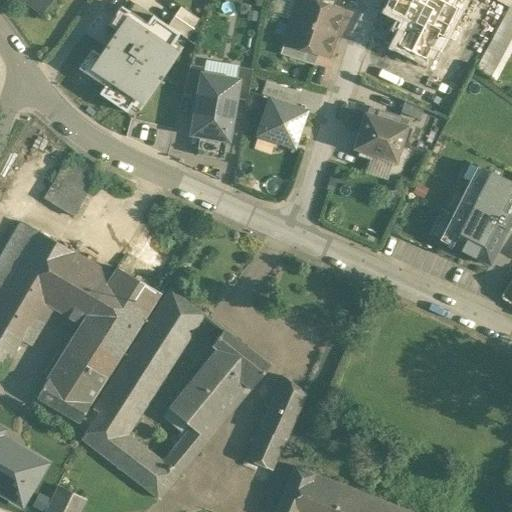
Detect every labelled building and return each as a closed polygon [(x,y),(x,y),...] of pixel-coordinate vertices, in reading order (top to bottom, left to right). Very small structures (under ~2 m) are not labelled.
[(24,0),(43,14),(54,0),(24,0)] [(282,0),(278,16),(291,20),(297,0),(282,0)] [(333,9),(306,0),(297,0),(291,20),(335,34),(342,12),(333,9)] [(335,0),(306,0),(333,9),(335,0)] [(511,1),(500,26),(511,33),(511,1)] [(181,7),(167,26),(179,34),(188,40),(201,21),(181,7)] [(129,12),(117,30),(122,33),(131,20),(171,47),(179,34),(167,26),(152,16),(147,24),(129,12)] [(117,30),(99,57),(104,60),(95,73),(135,100),(143,105),(179,53),(171,47),(131,20),(122,33),(117,30)] [(335,34),(291,20),(283,43),(318,54),(327,57),(335,34)] [(511,47),(511,33),(500,26),(477,69),(494,81),(511,47)] [(318,54),(283,43),(280,54),(287,57),(288,57),(314,66),(318,54)] [(104,60),(99,57),(87,75),(104,87),(99,95),(126,113),(135,100),(95,73),(104,60)] [(183,92),(199,94),(202,75),(204,76),(205,68),(190,65),(183,92)] [(237,81),(234,99),(247,101),(253,70),(239,67),(236,81),(237,81)] [(204,76),(202,75),(199,94),(192,134),(199,136),(227,140),(234,99),(237,81),(236,81),(204,76)] [(266,81),(262,95),(296,106),(301,92),(266,81)] [(305,112),(270,100),(258,135),(293,147),(305,112)] [(401,117),(379,110),(377,117),(366,113),(354,149),(360,151),(358,156),(370,160),(372,155),(396,163),(408,127),(398,124),(401,117)] [(224,160),(227,140),(199,136),(196,155),(224,160)] [(45,199),(74,216),(97,177),(68,159),(45,199)] [(439,241),(489,266),(511,221),(511,182),(477,165),(439,241)] [(0,262),(0,298),(40,232),(23,222),(0,262)] [(0,298),(0,327),(21,340),(39,312),(44,303),(74,252),(40,232),(0,298)] [(112,275),(74,252),(44,303),(80,325),(63,352),(107,378),(153,305),(110,279),(112,275)] [(110,279),(153,305),(160,294),(116,268),(112,275),(110,279)] [(82,438),(141,483),(160,458),(128,434),(204,315),(171,289),(94,409),(99,413),(82,438)] [(21,340),(0,327),(0,375),(0,376),(21,340)] [(270,365),(224,330),(212,345),(216,348),(207,359),(226,374),(229,371),(251,389),(270,365)] [(107,378),(63,352),(46,379),(48,380),(38,398),(43,401),(79,422),(89,405),(107,378)] [(207,359),(168,409),(191,427),(163,461),(160,458),(141,483),(161,499),(251,389),(229,371),(226,374),(207,359)] [(284,376),(246,458),(271,470),(306,393),(284,376)] [(0,491),(22,504),(45,464),(0,437),(0,433),(1,431),(0,430),(0,491)] [(295,466),(276,511),(333,511),(344,486),(314,474),(314,473),(295,466)] [(408,511),(344,486),(333,511),(408,511)] [(76,511),(83,498),(59,487),(47,511),(76,511)]
